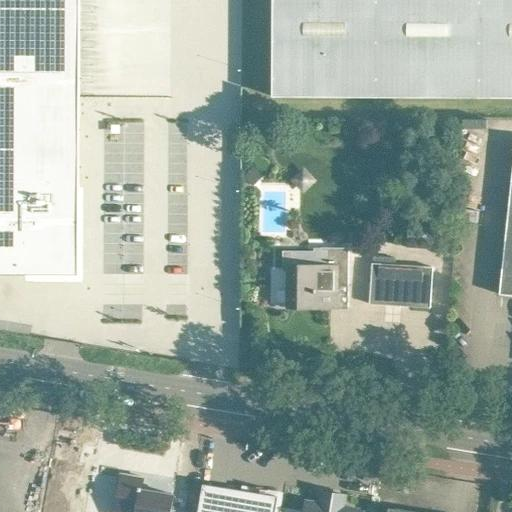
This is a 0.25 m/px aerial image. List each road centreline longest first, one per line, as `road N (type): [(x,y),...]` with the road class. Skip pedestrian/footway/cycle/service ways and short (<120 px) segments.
road 1 (tertiary): [(511,449),(0,362)]
road 2 (unknown): [(205,0),(203,118),(196,132),(0,129)]
